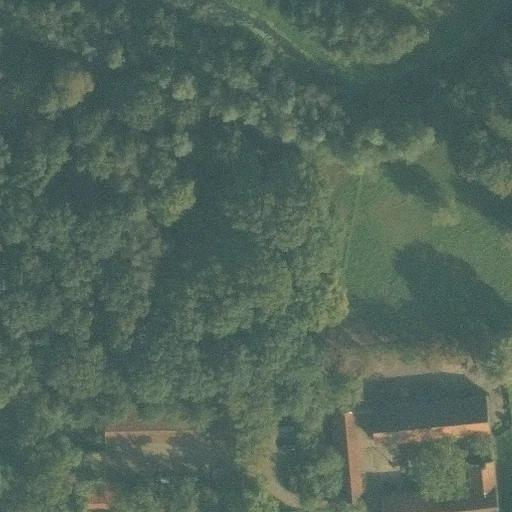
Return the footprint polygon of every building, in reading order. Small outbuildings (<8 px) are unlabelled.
[(374,440),(394,438),(489,429),(486,393),(371,405),(374,440)] [(105,437),(125,437),(220,435),(240,435),(240,398),(104,400),(105,437)] [(340,499),(362,497),(353,406),(331,408),(340,499)] [(54,448),(54,479),(105,479),(105,448),(54,448)] [(382,511),(498,511),(492,456),(468,458),(471,483),(381,493),(382,511)] [(93,482),(93,505),(123,506),(123,482),(93,482)]
